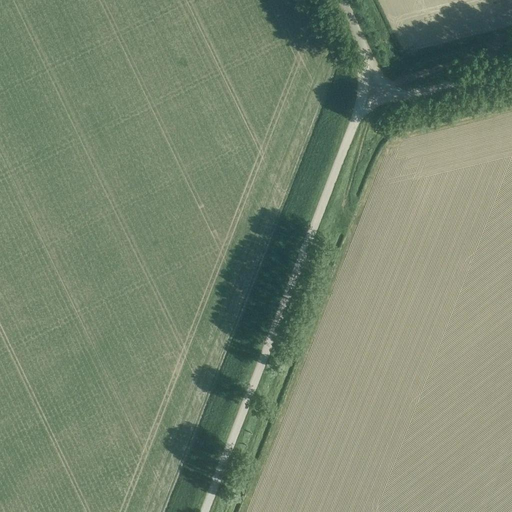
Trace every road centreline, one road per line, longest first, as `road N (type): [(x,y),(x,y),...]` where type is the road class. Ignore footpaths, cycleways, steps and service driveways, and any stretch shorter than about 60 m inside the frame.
road 1 (unclassified): [(204,511),(361,94)]
road 2 (unclassified): [(361,94),(406,95),(511,68)]
